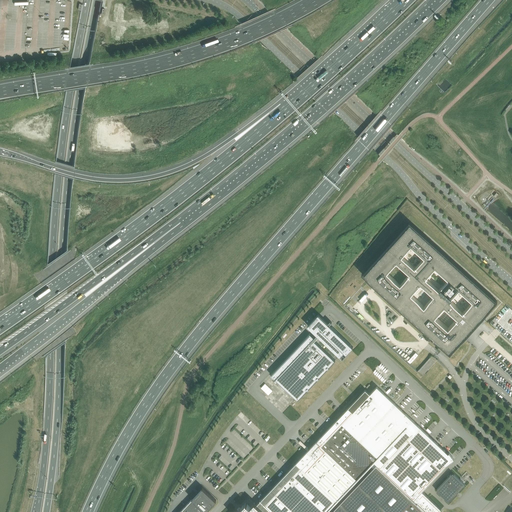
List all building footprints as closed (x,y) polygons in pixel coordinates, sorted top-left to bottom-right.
[(79,3),(75,24),(101,29),(105,8),(79,3)] [(497,301),(411,222),(409,221),(362,274),(369,280),(450,353),(497,301)] [(511,310),(506,305),(490,322),(496,328),(501,333),(511,342),(511,310)] [(335,360),(314,341),(319,336),(321,338),(324,341),(339,356),(340,355),(342,358),(353,347),(329,324),(331,323),(332,322),(330,321),(328,323),(318,314),(307,325),(317,334),(314,337),(310,334),(271,375),(275,379),(274,380),(276,379),(298,400),(335,360)] [(418,372),(414,376),(418,381),(437,361),(436,361),(435,360),(435,359),(434,361),(430,358),(418,372)] [(439,511),(441,509),(422,490),(446,465),(454,459),(449,452),(448,453),(432,438),(377,386),(370,393),(370,392),(369,393),(365,389),(264,496),(252,509),(250,507),(246,503),(246,502),(241,508),(239,506),(237,509),(238,510),(236,511),(439,511)] [(448,502),(465,484),(453,472),(436,490),(448,502)] [(205,511),(206,511),(215,500),(216,501),(216,500),(203,487),(202,488),(193,498),(192,498),(192,499),(179,511),(205,511)]
